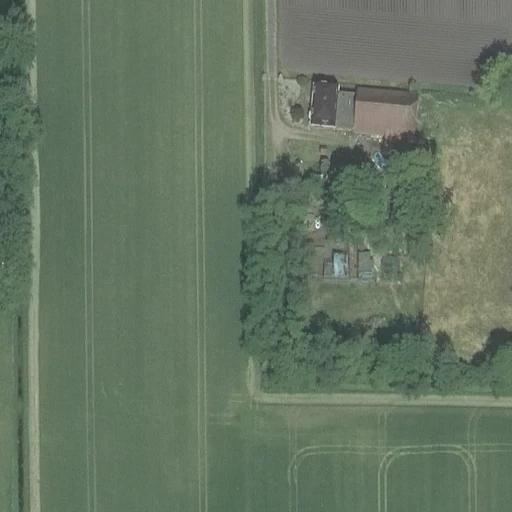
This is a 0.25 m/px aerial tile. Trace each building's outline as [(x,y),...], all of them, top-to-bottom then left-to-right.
[(0,76),(0,103),(12,103),(16,103),(16,76),(12,77),(0,76)] [(313,90),(309,128),(339,131),(413,137),(416,99),(358,94),(358,99),(335,97),(335,92),(313,90)] [(426,154),(425,164),(434,165),(434,155),(426,154)] [(330,166),(326,206),(349,208),(353,168),(330,166)] [(272,188),(274,211),(299,210),(298,186),(272,188)] [(335,257),(335,277),(348,277),(348,257),(335,257)]
